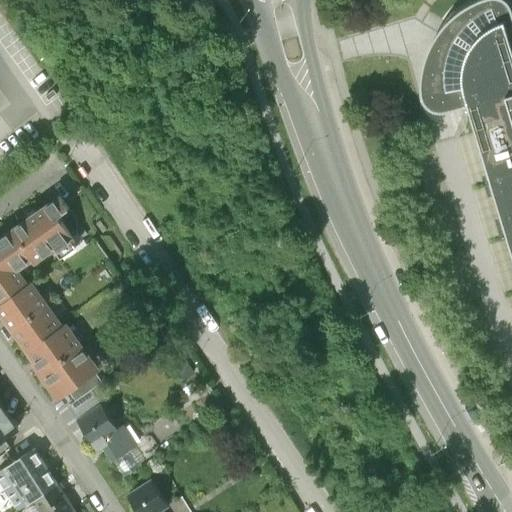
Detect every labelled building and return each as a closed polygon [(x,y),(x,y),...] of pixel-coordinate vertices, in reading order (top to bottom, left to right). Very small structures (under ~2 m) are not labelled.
[(463,0),(462,1),(456,7),(449,15),(444,21),(437,33),(431,44),(426,55),(423,66),(421,75),(420,83),(421,91),(422,97),(422,100),(424,103),(427,107),(430,109),(433,110),(436,111),(437,111),(440,112),(445,112),(451,110),(469,105),(511,249),(511,6),(510,0),(463,0)] [(61,197),(12,232),(37,267),(55,254),(58,258),(77,243),(62,221),(73,214),(61,197)] [(37,267),(12,232),(0,241),(0,309),(31,288),(23,277),(37,267)] [(0,316),(11,334),(49,307),(34,286),(31,288),(0,309),(0,316)] [(142,291),(129,300),(135,308),(147,298),(142,291)] [(27,357),(66,331),(49,307),(11,334),(27,357)] [(40,381),(85,349),(70,328),(66,331),(27,357),(34,367),(32,369),(40,381)] [(85,349),(40,381),(56,403),(69,393),(96,374),(100,371),(85,349)] [(69,393),(77,403),(93,392),(103,385),(96,374),(69,393)] [(71,407),(79,420),(102,405),(93,392),(77,403),(71,407)] [(79,420),(76,422),(108,469),(139,448),(125,427),(119,431),(102,405),(79,420)] [(0,406),(0,441),(17,430),(0,406)] [(33,501),(57,486),(34,450),(13,463),(0,473),(0,481),(18,510),(33,501)] [(0,473),(13,463),(6,453),(0,457),(0,473)] [(172,511),(153,481),(127,498),(136,511),(172,511)] [(33,501),(39,511),(71,511),(74,511),(57,486),(33,501)]
